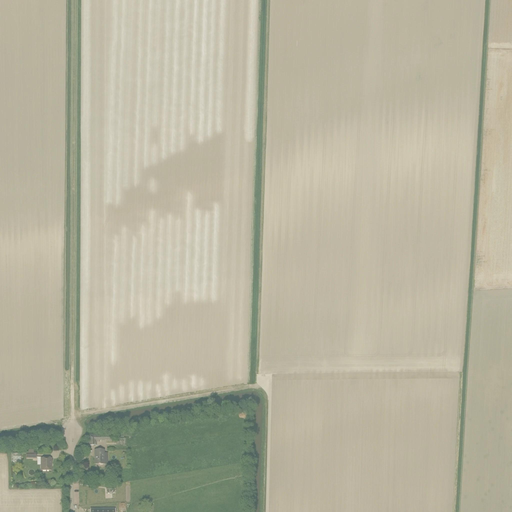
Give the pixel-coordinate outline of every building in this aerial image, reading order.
[(100,440),(113,440),(113,432),(101,432),(101,434),(95,434),(95,432),(90,432),(90,434),(89,434),(89,438),(87,438),(87,445),(96,446),(96,442),(100,442),(100,440)] [(26,459),(36,459),(36,453),(33,453),(33,450),(26,450),(26,459)] [(108,453),(104,453),(104,450),(94,450),(94,464),(104,464),(104,458),(108,458),(108,453)] [(11,453),(11,462),(21,462),(21,453),(11,453)] [(51,458),(41,458),(41,470),(51,470),(51,458)]
